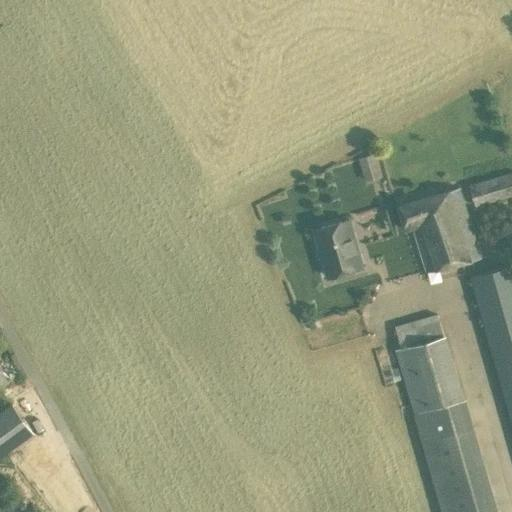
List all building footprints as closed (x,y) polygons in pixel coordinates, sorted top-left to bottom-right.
[(363,173),(379,169),(374,153),(358,158),(363,173)] [(476,202),(511,194),(511,171),(471,180),(476,202)] [(400,206),(407,228),(412,226),(425,271),(480,257),(460,189),(400,206)] [(351,221),(317,231),(331,278),(365,268),(351,221)] [(511,428),(511,264),(469,277),(485,335),(511,428)] [(395,349),(413,412),(420,439),(441,511),(498,511),(473,424),(466,398),(464,398),(445,335),(443,335),(438,320),(410,328),(409,325),(397,328),(402,347),(395,349)] [(0,454),(31,432),(9,402),(0,409),(0,381),(7,377),(0,367),(0,454)]
